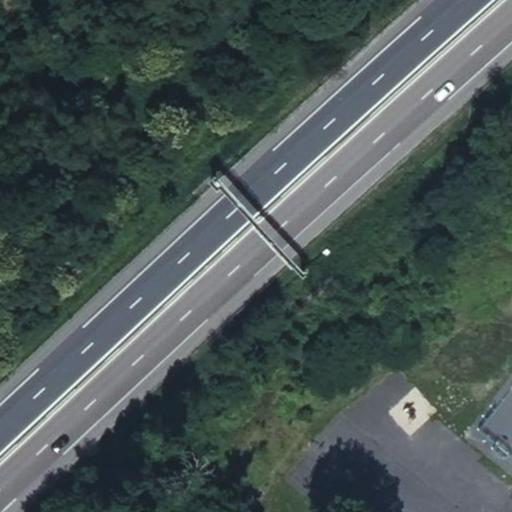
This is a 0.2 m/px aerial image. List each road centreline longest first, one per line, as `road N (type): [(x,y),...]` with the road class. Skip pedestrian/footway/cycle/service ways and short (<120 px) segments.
road 1 (trunk): [(0,473),(511,10)]
road 2 (trunk): [(458,0),(0,420)]
